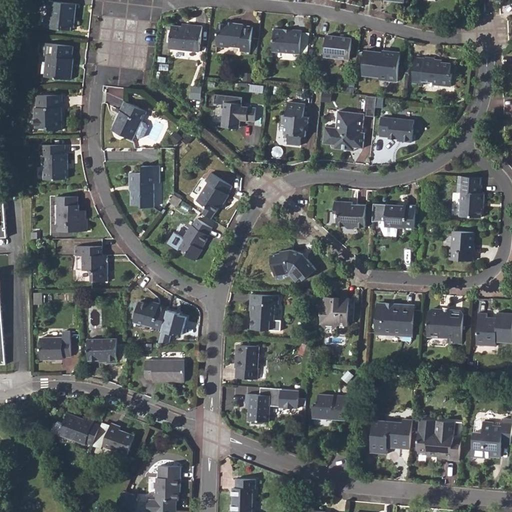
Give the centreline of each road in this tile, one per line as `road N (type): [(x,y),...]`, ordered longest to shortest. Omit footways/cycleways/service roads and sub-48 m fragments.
road 1 (residential): [(217,299),(151,264),(100,185),(97,86),(123,43),(127,19),(205,1),(486,40)]
road 2 (residential): [(267,196),(365,275),(467,284),(500,266),(507,192),(499,174),(458,145)]
road 3 (residential): [(209,432),(352,488),(511,503)]
road 4 (residential): [(0,395),(47,384),(86,388),(209,432)]
road 5 (residential): [(458,145),(407,177),(298,180),(267,196)]
road 6 (residential): [(217,299),(209,432)]
